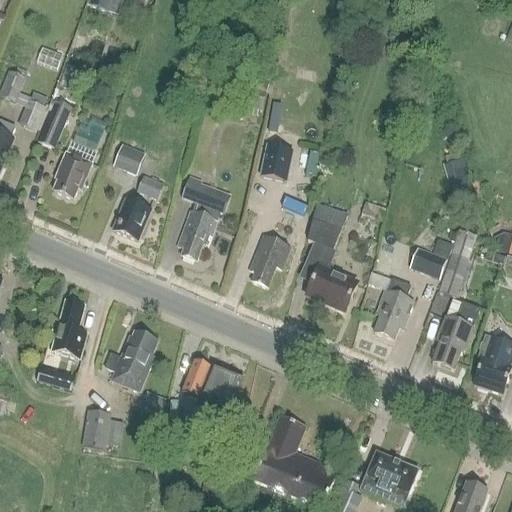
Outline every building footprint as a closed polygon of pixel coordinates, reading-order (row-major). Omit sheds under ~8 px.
[(107,15),(112,0),(90,0),(87,7),(107,15)] [(412,26),(400,25),(398,45),(410,46),(412,26)] [(15,106),(25,110),(28,104),(29,104),(30,101),(19,96),(25,81),(24,80),(26,74),(17,70),(14,77),(10,75),(0,100),(15,106)] [(266,96),(239,88),(234,106),(261,113),(266,96)] [(38,145),(55,151),(71,110),(55,103),(38,145)] [(28,104),(25,110),(18,127),(36,135),(46,111),(29,104),(28,104)] [(9,140),(14,130),(0,124),(0,171),(12,142),(9,140)] [(122,147),(112,169),(136,179),(145,157),(122,147)] [(260,179),(286,184),(292,154),(267,148),(260,179)] [(80,192),(92,167),(66,155),(55,181),(58,182),(53,193),(73,202),(78,191),(80,192)] [(462,162),(443,168),(451,197),(470,192),(462,162)] [(158,203),(164,188),(142,180),(136,195),(158,203)] [(223,216),(229,200),(199,189),(200,186),(188,181),(181,201),(196,206),(192,216),(189,215),(177,250),(184,253),(181,260),(196,265),(201,249),(207,251),(216,225),(203,220),(207,211),(223,216)] [(114,234),(136,243),(148,213),(126,204),(114,234)] [(365,205),(361,216),(381,223),(385,212),(365,205)] [(345,316),(357,286),(326,273),(334,253),(331,252),(345,217),(317,209),(307,244),(313,246),(300,278),(312,284),(306,299),(345,316)] [(472,237),(459,233),(438,295),(455,301),(459,290),(461,291),(472,264),(467,262),(476,239),(472,237)] [(279,272),(289,250),(262,239),(248,273),(254,275),(250,284),(266,291),(274,270),(279,272)] [(437,243),(432,258),(416,252),(409,272),(439,283),(452,248),(437,243)] [(511,260),(507,259),(502,272),(507,281),(511,282),(511,260)] [(403,333),(413,305),(406,302),(411,290),(392,283),(387,295),(385,294),(376,317),(381,319),(375,336),(394,343),(399,331),(403,333)] [(55,344),(52,357),(80,364),(81,358),(86,343),(87,337),(77,335),(83,309),(66,304),(56,341),(55,344)] [(463,354),(479,312),(462,306),(455,324),(445,321),(436,344),(440,345),(432,365),(453,373),(460,353),(463,354)] [(137,336),(135,342),(130,339),(121,361),(110,356),(104,371),(114,375),(110,384),(139,396),(154,359),(149,357),(155,343),(137,336)] [(473,388),(502,398),(510,371),(511,365),(511,347),(484,339),(482,346),(480,346),(478,352),(479,355),(477,361),(482,363),(473,388)] [(230,411),(242,380),(211,368),(211,369),(195,363),(182,395),(199,401),(200,399),(230,411)] [(9,395),(0,392),(0,415),(3,416),(9,395)] [(109,424),(110,417),(87,414),(81,450),(105,453),(106,447),(119,449),(123,426),(109,424)] [(322,511),(337,474),(294,456),(304,430),(280,420),(254,484),(322,511)] [(165,426),(164,456),(183,456),(184,427),(165,426)] [(153,449),(143,447),(141,456),(151,458),(153,449)] [(402,510),(417,473),(376,456),(361,493),(377,500),(376,504),(384,507),(385,503),(402,510)] [(231,478),(206,473),(200,507),(225,511),(231,478)] [(481,511),(488,494),(466,486),(456,511),(481,511)]
